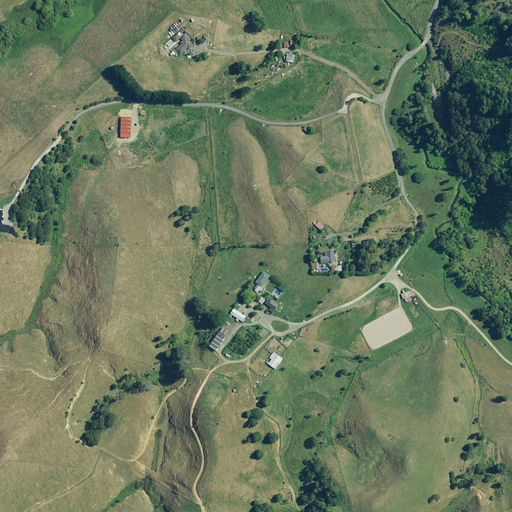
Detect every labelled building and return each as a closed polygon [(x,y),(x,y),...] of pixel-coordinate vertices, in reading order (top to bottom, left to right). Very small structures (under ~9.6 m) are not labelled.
[(190,50),(195,46),(190,41),(192,39),(187,34),(181,39),(182,41),(180,42),(181,44),(176,48),(181,54),(188,48),(190,50)] [(295,55),(288,54),(286,61),(294,63),(295,55)] [(0,231),(8,233),(8,232),(10,232),(11,226),(2,225),(3,222),(1,222),(1,221),(3,221),(4,218),(2,217),(2,216),(3,216),(4,214),(2,214),(3,211),(0,210),(0,231)] [(325,226),(319,221),(317,223),(315,221),(313,223),(321,230),(325,226)] [(333,262),(332,252),(325,253),(325,256),(321,257),(321,263),(333,262)] [(270,276),(264,271),(256,282),(258,284),(255,288),(256,289),(255,291),(258,293),(260,290),(261,291),(263,289),(262,288),(270,276)] [(231,314),(234,316),(232,319),(235,321),(237,318),(243,322),(246,316),(234,308),(231,314)] [(228,332),(222,328),(209,346),(216,351),(219,346),(221,347),(223,345),(220,343),(228,332)] [(283,359),(274,352),(270,358),(272,359),(269,364),(276,369),(283,359)]
